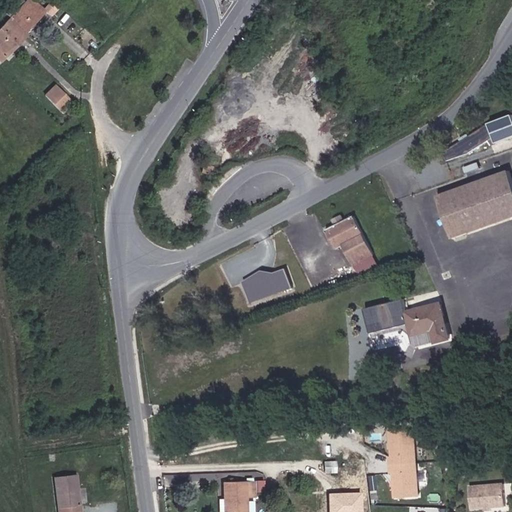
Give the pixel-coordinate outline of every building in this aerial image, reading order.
[(37,0),(30,0),(0,32),(0,57),(5,62),(33,34),(31,32),(50,12),(37,0)] [(86,75),(69,58),(60,68),(76,85),(86,75)] [(54,108),(66,98),(54,83),(42,93),(54,108)] [(511,119),(493,124),(446,155),(449,161),(472,154),(494,143),(496,147),(511,141),(511,119)] [(203,172),(214,175),(220,155),(214,154),(211,163),(206,162),(203,172)] [(511,220),(511,172),(446,196),(461,239),(511,220)] [(361,217),(330,231),(341,250),(348,246),(358,266),(380,256),(361,217)] [(289,265),(241,277),(247,300),(295,288),(289,265)] [(440,302),(403,311),(411,337),(429,332),(434,343),(450,340),(440,302)] [(420,431),(393,432),(399,499),(425,498),(420,431)] [(305,461),(306,472),(325,472),(325,461),(305,461)] [(84,511),(80,475),(57,477),(60,511),(84,511)] [(225,483),(225,511),(250,511),(251,499),(258,498),(259,482),(225,483)] [(508,484),(474,486),(476,509),(511,508),(508,484)]
